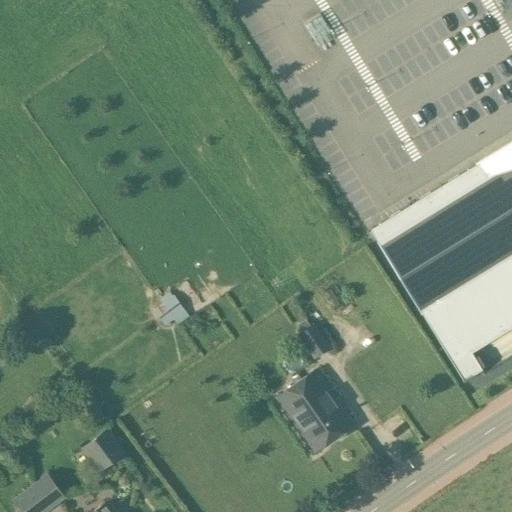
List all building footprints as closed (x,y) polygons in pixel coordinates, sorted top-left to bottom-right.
[(511,140),(369,228),(463,380),(481,369),(471,352),(511,326),(511,140)] [(166,327),(188,314),(174,291),(152,304),(166,327)] [(315,358),(331,347),(314,322),(297,333),(315,358)] [(315,369),(276,396),(314,451),(353,424),(315,369)] [(115,393),(103,401),(111,411),(122,403),(115,393)] [(102,426),(96,431),(80,443),(100,470),(123,453),(102,426)] [(47,472),(36,481),(12,499),(21,511),(45,511),(66,497),(47,472)] [(115,511),(108,501),(92,511),(115,511)]
